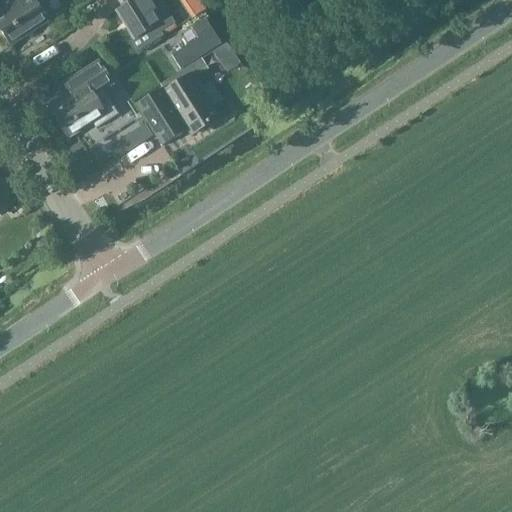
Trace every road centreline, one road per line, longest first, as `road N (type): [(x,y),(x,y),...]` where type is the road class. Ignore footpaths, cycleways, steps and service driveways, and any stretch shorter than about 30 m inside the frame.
road 1 (tertiary): [(107,275),(511,11)]
road 2 (residential): [(107,275),(0,106)]
road 3 (tertiary): [(0,346),(107,275)]
